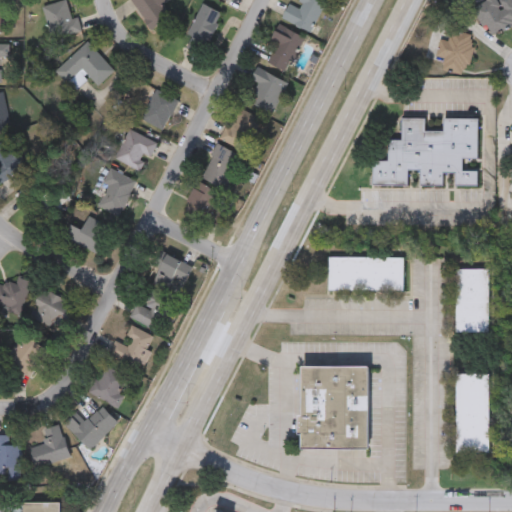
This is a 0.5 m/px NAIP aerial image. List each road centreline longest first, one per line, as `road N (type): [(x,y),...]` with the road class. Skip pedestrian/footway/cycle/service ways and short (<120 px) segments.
road 1 (secondary): [(154,511),(414,0)]
road 2 (secondary): [(366,0),(107,511)]
road 3 (residential): [(261,0),(74,371),(37,403)]
road 4 (residential): [(511,499),(321,499),(216,461),(153,421)]
road 5 (residential): [(99,0),(130,44),(216,91)]
road 6 (residential): [(114,290),(0,222)]
road 7 (residential): [(511,103),(503,172),(504,212),(511,222)]
